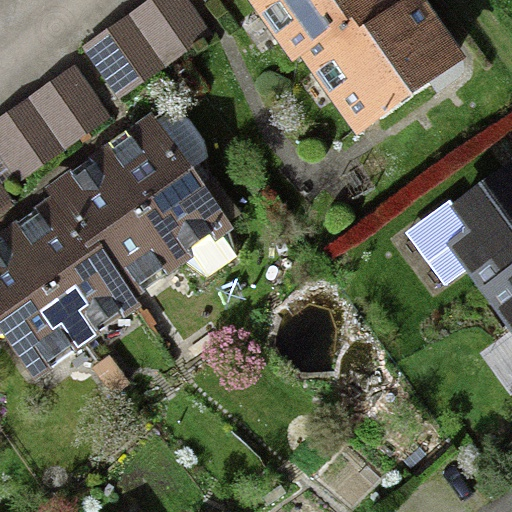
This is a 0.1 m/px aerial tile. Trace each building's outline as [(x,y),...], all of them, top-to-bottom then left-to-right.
[(186,0),(168,0),(91,55),(121,97),(210,34),(186,0)] [(207,0),(209,1),(210,0),(261,0),(269,11),(281,3),(296,23),(283,32),(300,56),(309,50),(323,70),(335,62),(349,81),(337,91),(362,127),(452,62),(411,3),(391,15),(379,0),(207,0)] [(79,76),(0,129),(0,150),(20,179),(108,119),(79,76)] [(99,151),(109,166),(171,256),(176,264),(185,258),(201,281),(242,254),(185,172),(210,155),(182,113),(135,145),(127,133),(99,151)] [(60,199),(67,209),(123,289),(171,256),(109,166),(60,199)] [(490,290),(511,274),(511,170),(459,208),(475,231),(457,243),(490,290)] [(0,186),(0,207),(10,201),(0,186)] [(67,209),(16,244),(77,333),(129,297),(123,289),(67,209)] [(30,366),(77,333),(16,244),(0,254),(0,337),(7,333),(30,366)] [(511,274),(490,290),(511,320),(511,274)] [(202,511),(152,511),(141,495),(117,511),(251,511),(235,489),(202,511)]
